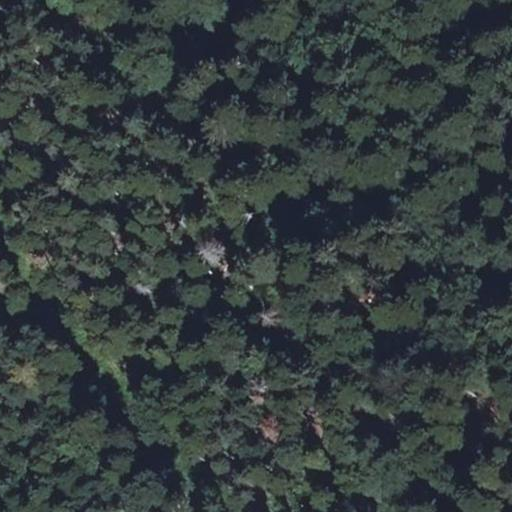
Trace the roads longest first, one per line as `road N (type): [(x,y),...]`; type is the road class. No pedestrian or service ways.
road 1 (track): [(39,0),(166,131),(229,158),(431,214),(511,269)]
road 2 (track): [(385,511),(312,399),(261,273),(166,131)]
road 3 (track): [(0,298),(74,389),(132,436),(163,511)]
